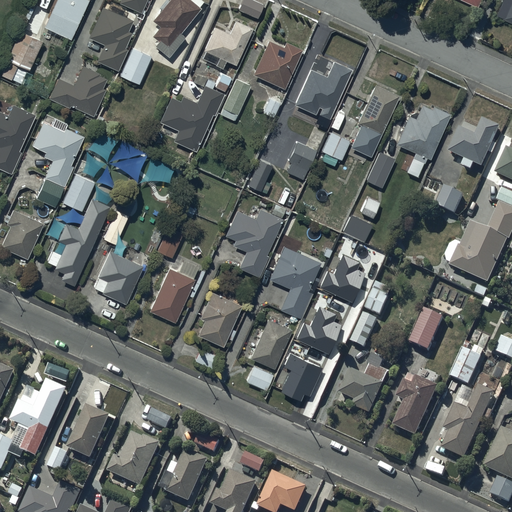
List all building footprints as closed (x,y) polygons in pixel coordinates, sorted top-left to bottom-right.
[(86,0),(54,0),(44,23),(70,36),(86,0)] [(118,0),(118,1),(141,11),(146,0),(118,0)] [(165,0),(152,17),(160,24),(151,34),(157,39),(154,43),(168,54),(185,33),(180,29),(200,5),(199,4),(202,0),(165,0)] [(263,2),(258,0),(241,0),(238,7),(257,15),(263,2)] [(511,0),(502,0),(498,11),(505,14),(504,15),(511,18),(511,0)] [(133,18),(102,4),(88,36),(104,43),(97,59),(117,68),(126,47),(125,46),(131,31),(128,30),(133,18)] [(229,31),(213,24),(203,48),(204,48),(201,55),(216,61),(215,63),(223,66),(226,58),(236,62),(252,25),(235,18),(229,31)] [(41,37),(19,28),(1,73),(21,81),(27,67),(29,68),(41,37)] [(283,45),(268,38),(252,72),(283,87),(302,47),(286,39),(283,45)] [(151,54),(132,46),(119,74),(139,82),(151,54)] [(326,74),(310,67),(293,101),(315,111),(318,104),(321,106),(318,112),(328,117),(352,67),(334,58),(326,74)] [(73,83),(57,75),(48,95),(69,105),(70,103),(93,114),(105,87),(102,86),(107,77),(100,73),(101,71),(83,63),(73,83)] [(230,75),(221,71),(214,84),(224,89),(230,75)] [(249,83),(235,77),(222,106),(236,112),(249,83)] [(398,93),(374,82),(356,121),(361,124),(351,145),(370,154),(398,93)] [(180,100),(171,95),(159,119),(178,128),(173,138),(194,148),(212,113),(214,114),(225,92),(204,83),(196,100),(183,93),(180,100)] [(280,100),(269,95),(262,110),(273,115),(280,100)] [(13,101),(8,113),(0,109),(0,166),(11,172),(21,150),(18,148),(35,112),(13,101)] [(415,116),(408,113),(396,141),(415,149),(406,170),(417,175),(426,156),(430,157),(450,110),(433,103),(431,106),(421,102),(415,116)] [(52,122),(43,118),(32,143),(45,149),(43,154),(51,158),(44,175),(64,184),(73,165),(70,164),(83,134),(66,126),(68,122),(55,116),(52,122)] [(476,134),(460,127),(449,152),(465,158),(462,165),(471,169),(474,163),(482,167),(501,126),(484,118),(476,134)] [(349,138),(330,129),(321,149),(341,158),(349,138)] [(315,147),(296,139),(288,159),(291,160),(286,170),(303,177),(315,147)] [(511,148),(508,147),(496,173),(511,180),(511,148)] [(394,157),(379,150),(366,178),(381,185),(394,157)] [(272,163),(258,157),(247,182),(266,191),(270,181),(264,179),(272,163)] [(94,180),(74,171),(62,200),(81,209),(94,180)] [(63,185),(44,177),(35,197),(54,205),(63,185)] [(464,194),(445,186),(436,204),(456,213),(464,194)] [(511,192),(501,188),(497,199),(511,205),(511,192)] [(379,200),(367,194),(360,209),(372,214),(379,200)] [(110,204),(91,196),(77,226),(66,221),(58,237),(60,238),(54,250),(51,249),(47,258),(55,262),(53,266),(63,271),(60,277),(73,283),(110,204)] [(285,206),(274,201),(270,210),(281,215),(285,206)] [(488,228),(471,221),(461,245),(459,244),(450,266),(489,282),(507,238),(509,239),(511,233),(511,208),(499,203),(488,228)] [(9,223),(0,242),(0,244),(26,256),(43,220),(12,207),(5,222),(9,223)] [(117,207),(104,236),(116,241),(129,212),(117,207)] [(256,216),(236,207),(225,233),(235,238),(232,243),(246,249),(238,266),(259,275),(269,254),(266,253),(281,216),(260,207),(256,216)] [(342,218),(329,212),(325,221),(338,227),(342,218)] [(371,221),(350,212),(343,229),(363,239),(371,221)] [(182,231),(168,224),(157,248),(171,254),(182,231)] [(320,261),(283,244),(268,276),(289,285),(279,307),(301,316),(312,292),(307,289),(320,261)] [(143,264),(109,248),(97,274),(98,275),(93,285),(102,290),(101,290),(125,301),(143,264)] [(194,277),(169,265),(149,308),(174,320),(194,277)] [(468,277),(445,266),(440,275),(485,296),(488,289),(467,279),(468,277)] [(335,275),(324,270),(318,284),(328,289),(335,275)] [(392,288),(376,281),(365,308),(381,314),(392,288)] [(242,304),(211,289),(199,315),(204,317),(196,332),(223,345),(242,304)] [(444,318),(425,309),(410,341),(429,350),(444,318)] [(379,318),(365,311),(351,340),(365,347),(379,318)] [(292,326),(267,315),(250,355),(274,366),(292,326)] [(352,328),(339,323),(334,336),(347,341),(352,328)] [(340,350),(304,333),(291,362),(311,370),(307,379),(323,386),(340,350)] [(511,339),(502,336),(495,350),(511,357),(511,339)] [(485,349),(467,341),(451,376),(469,384),(485,349)] [(200,346),(194,358),(213,367),(219,355),(200,346)] [(0,404),(16,371),(0,363),(0,404)] [(271,371),(252,363),(246,379),(265,387),(271,371)] [(385,384),(350,368),(339,392),(355,400),(352,405),(371,414),(385,384)] [(413,383),(404,379),(397,396),(405,400),(393,425),(416,435),(439,385),(417,375),(413,383)] [(13,441),(0,434),(0,469),(3,471),(14,447),(37,458),(69,388),(48,378),(35,406),(20,400),(11,421),(20,425),(13,441)] [(494,391),(479,384),(468,409),(456,403),(445,428),(450,430),(442,449),(466,459),(494,391)] [(110,415),(87,404),(68,448),(92,458),(110,415)] [(153,409),(147,420),(167,429),(173,418),(153,409)] [(511,431),(502,427),(484,466),(511,479),(511,431)] [(201,430),(195,443),(215,452),(220,439),(201,430)] [(115,455),(108,470),(141,486),(162,443),(145,435),(145,437),(133,431),(121,457),(115,455)] [(69,453),(56,447),(48,466),(60,472),(69,453)] [(208,459),(186,449),(180,464),(173,461),(169,472),(167,471),(160,488),(189,501),(208,459)] [(269,462),(247,452),(242,463),(264,474),(269,462)] [(308,486),(273,470),(258,505),(272,511),(278,511),(282,505),(296,511),(308,486)] [(244,511),(257,482),(231,471),(222,491),(217,489),(211,503),(228,511),(227,511),(244,511)] [(511,497),(511,483),(498,477),(490,493),(510,502),(511,497)] [(54,497),(31,487),(20,511),(68,511),(69,510),(72,511),(81,491),(60,481),(54,497)] [(23,488),(13,484),(9,494),(19,498),(23,488)] [(131,511),(134,508),(113,498),(106,511),(98,511),(83,504),(78,511),(131,511)]
